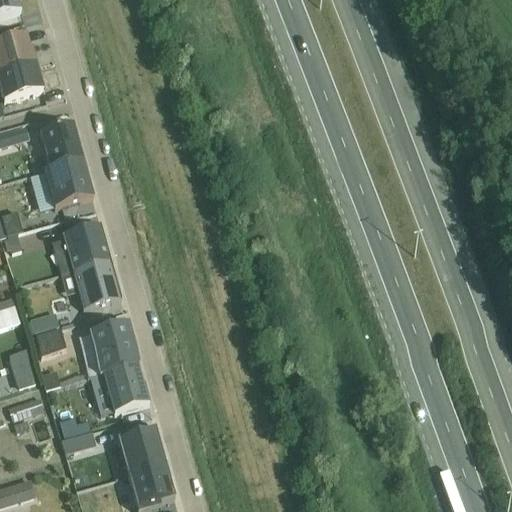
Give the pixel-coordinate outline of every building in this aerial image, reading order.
[(0,0),(0,24),(17,20),(11,0),(0,0)] [(0,50),(0,77),(33,69),(26,43),(0,50)] [(0,77),(0,83),(6,105),(40,96),(33,69),(0,77)] [(42,143),(52,174),(80,165),(71,134),(42,143)] [(22,135),(0,141),(0,153),(25,146),(22,135)] [(52,174),(43,176),(55,216),(93,205),(80,165),(52,174)] [(0,242),(21,240),(18,221),(0,223),(0,242)] [(65,243),(75,276),(106,267),(96,234),(65,243)] [(75,276),(87,315),(118,305),(106,267),(75,276)] [(0,313),(0,337),(17,333),(12,311),(0,313)] [(54,321),(29,328),(33,344),(58,336),(54,321)] [(126,330),(88,341),(99,378),(106,376),(136,367),(126,330)] [(106,376),(117,414),(147,405),(136,367),(106,376)] [(40,401),(8,412),(12,423),(44,412),(40,401)] [(51,412),(60,440),(79,434),(69,406),(51,412)] [(121,444),(131,476),(163,467),(154,434),(121,444)] [(91,437),(62,445),(65,457),(94,449),(91,437)] [(131,476),(140,508),(172,498),(163,467),(131,476)] [(27,484),(0,493),(0,510),(32,499),(27,484)]
